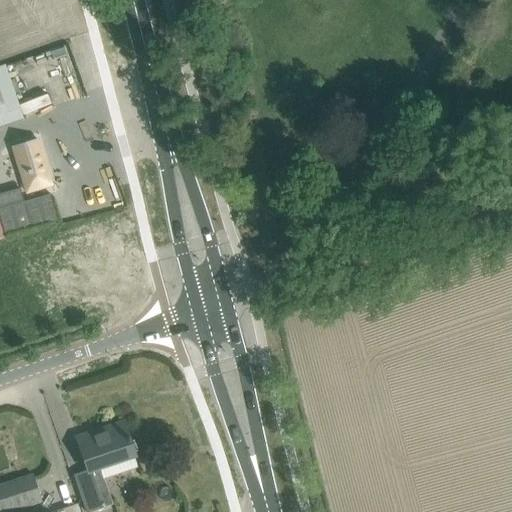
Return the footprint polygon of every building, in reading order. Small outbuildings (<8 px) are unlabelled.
[(6,66),(0,68),(0,128),(25,120),(6,66)] [(37,139),(13,146),(27,192),(51,184),(37,139)] [(20,190),(0,195),(0,229),(3,239),(57,223),(50,192),(24,200),(20,190)] [(129,437),(128,437),(123,423),(105,429),(106,433),(94,438),(92,433),(77,438),(93,484),(79,489),(86,511),(90,511),(113,505),(104,479),(138,467),(134,456),(129,442),(130,441),(129,437)] [(0,485),(0,511),(6,511),(42,501),(33,474),(0,485)]
